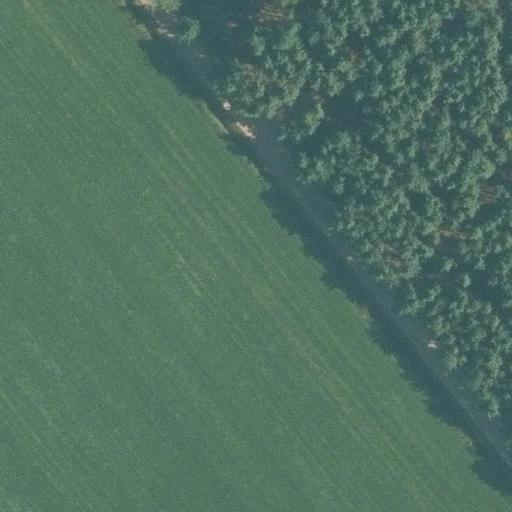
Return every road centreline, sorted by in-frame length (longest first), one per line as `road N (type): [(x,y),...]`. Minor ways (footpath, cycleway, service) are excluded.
road 1 (track): [(511,458),(251,121)]
road 2 (track): [(478,0),(251,121)]
road 3 (track): [(251,121),(155,0)]
